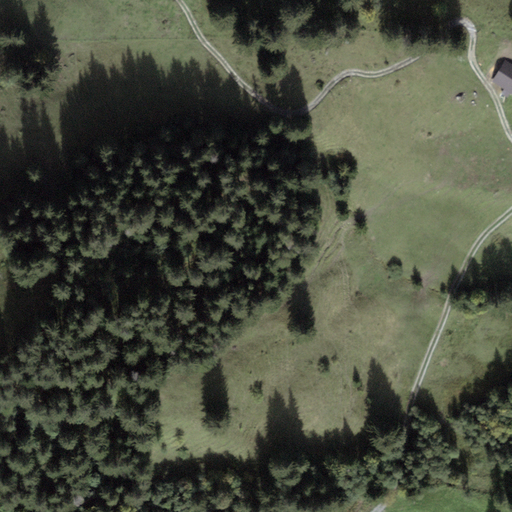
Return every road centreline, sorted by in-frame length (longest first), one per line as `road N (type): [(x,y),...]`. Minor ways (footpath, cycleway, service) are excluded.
road 1 (track): [(511,133),(477,71),(471,30),(459,20),(379,76),(344,73),(313,108),(294,113),(234,77),(175,0)]
road 2 (track): [(511,208),(484,231),(451,294),(417,380),(391,491),(376,511)]
